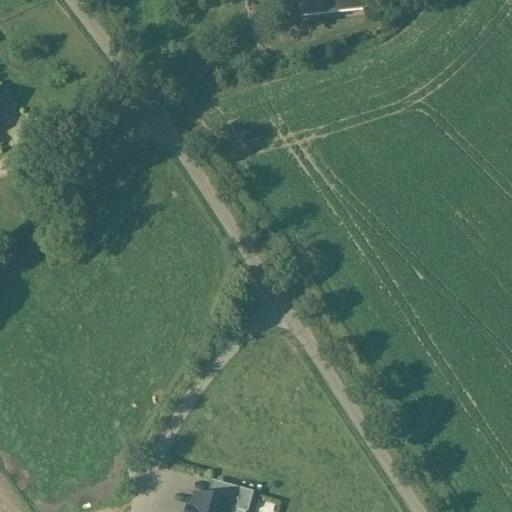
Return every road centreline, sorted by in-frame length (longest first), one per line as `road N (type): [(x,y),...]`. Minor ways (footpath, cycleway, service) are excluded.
road 1 (unclassified): [(76,0),(168,122),(280,298)]
road 2 (unclassified): [(280,298),(203,379),(149,469),(138,511)]
road 3 (unclassified): [(280,298),(426,511)]
